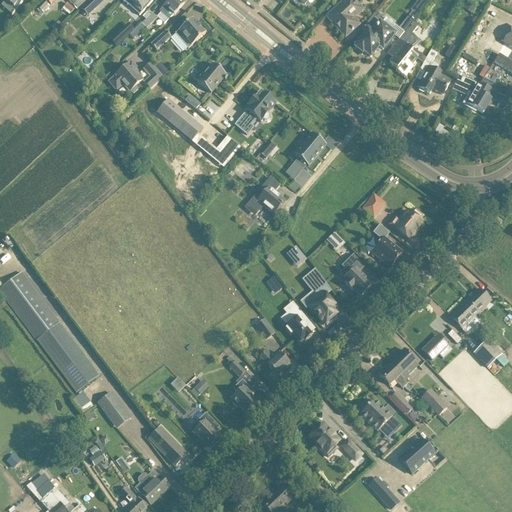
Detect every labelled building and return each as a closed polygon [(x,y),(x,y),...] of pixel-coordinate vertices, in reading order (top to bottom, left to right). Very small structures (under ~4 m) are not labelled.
[(2,0),(16,11),(25,0),(2,0)] [(83,0),(69,0),(68,2),(77,11),(86,2),(83,0)] [(86,15),(98,5),(102,0),(91,0),(81,10),(86,15)] [(123,0),(123,1),(128,6),(132,2),(143,12),(153,1),(151,0),(123,0)] [(160,13),(156,18),(157,19),(163,24),(168,21),(174,15),(174,16),(184,4),(179,0),(168,0),(163,6),(164,7),(159,12),(160,13)] [(346,0),(327,18),(334,26),(345,38),(358,25),(353,19),(362,11),(351,0),(346,0)] [(428,3),(424,0),(418,0),(410,11),(417,16),(428,3)] [(152,14),(141,24),(146,29),(157,19),(152,14)] [(370,58),(379,47),(382,50),(394,36),(380,25),(381,23),(373,16),(362,30),(366,34),(356,46),(370,58)] [(175,35),(188,50),(205,35),(192,20),(175,35)] [(393,60),(392,61),(389,64),(397,70),(395,72),(404,79),(413,67),(412,66),(417,60),(410,54),(411,51),(408,48),(416,41),(411,35),(417,28),(412,24),(387,55),(393,60)] [(511,63),(498,55),(493,63),(511,74),(511,26),(502,43),(511,49),(511,63)] [(116,46),(128,35),(123,30),(112,41),(116,46)] [(171,38),(165,32),(150,45),(156,52),(171,38)] [(431,51),(426,60),(432,63),(436,54),(431,51)] [(349,54),(349,67),(359,67),(358,54),(349,54)] [(438,66),(432,63),(426,60),(420,70),(425,73),(417,88),(419,89),(419,91),(423,93),(424,92),(429,95),(432,90),(442,96),(450,82),(439,76),(440,74),(435,71),(438,66)] [(131,63),(109,83),(116,91),(123,85),(129,92),(130,92),(131,93),(133,95),(138,91),(137,88),(135,87),(142,81),(133,71),(136,69),(131,63)] [(150,90),(163,79),(150,64),(143,70),(149,78),(143,83),(150,90)] [(226,76),(212,65),(203,76),(199,73),(194,79),(198,82),(197,83),(211,94),(226,76)] [(458,77),(452,91),(453,90),(461,94),(463,89),(471,94),(472,97),(468,98),(465,104),(465,106),(471,110),(472,110),(474,111),(474,110),(482,114),(490,101),(491,101),(496,93),(491,90),(481,86),(480,88),(458,77)] [(481,86),(491,90),(494,84),(483,80),(481,86)] [(260,123),(263,120),(263,121),(264,121),(265,122),(266,122),(267,122),(268,121),(269,120),(270,120),(270,119),(270,118),(270,117),(270,116),(269,115),(269,114),(268,114),(276,105),(274,104),(275,102),(271,99),(269,99),(262,93),(261,94),(260,93),(257,97),(256,97),(248,107),(246,111),(247,112),(235,126),(247,136),(253,128),(251,126),(256,120),(260,123)] [(195,110),(199,105),(190,97),(185,102),(195,110)] [(168,101),(157,114),(191,143),(202,129),(168,101)] [(294,155),(294,156),(298,159),(295,163),(303,170),(306,166),(308,168),(308,167),(325,147),(326,146),(312,134),(311,135),(294,156),(294,155)] [(227,138),(214,153),(227,164),(240,148),(227,138)] [(254,198),(250,203),(248,206),(257,213),(263,205),(268,209),(267,210),(274,216),(285,202),(273,192),(277,187),(278,188),(278,187),(267,178),(266,178),(269,180),(264,186),(266,187),(262,192),(260,191),(254,198)] [(373,218),(384,205),(374,197),(363,210),(373,218)] [(359,210),(354,215),(358,219),(363,213),(359,210)] [(405,213),(399,221),(395,218),(389,226),(399,234),(399,233),(410,241),(423,224),(419,221),(422,217),(415,211),(412,215),(408,212),(406,213),(405,213)] [(385,239),(389,234),(379,226),(373,234),(382,241),(371,254),(390,269),(403,253),(385,239)] [(327,242),(333,247),(340,240),(334,235),(327,242)] [(298,247),(287,253),(296,268),(307,261),(298,247)] [(350,275),(344,281),(346,282),(344,284),(353,292),(354,291),(360,297),(372,286),(359,273),(365,268),(353,256),(341,267),(350,275)] [(315,271),(302,281),(318,299),(308,307),(317,318),(316,318),(317,319),(318,319),(323,326),(325,324),(326,326),(332,321),(330,320),(335,316),(332,311),(335,308),(318,288),(325,283),(315,271)] [(21,273),(0,289),(0,294),(76,395),(99,377),(61,327),(21,273)] [(267,283),(275,294),(282,289),(274,278),(267,283)] [(450,318),(462,330),(474,319),(475,320),(479,316),(477,315),(490,302),(479,291),(466,303),(450,318)] [(309,332),(305,327),(309,324),(294,305),(285,313),(294,323),(287,329),(288,331),(287,332),(292,338),(293,337),(301,346),(305,342),(307,344),(313,339),(308,332),(309,332)] [(274,334),(264,321),(256,327),(266,340),(274,334)] [(436,337),(422,351),(432,361),(438,355),(447,346),(443,341),(441,342),(436,337)] [(487,369),(501,356),(488,341),(474,354),(487,369)] [(400,376),(414,363),(414,362),(403,351),(403,352),(389,365),(400,376)] [(267,366),(278,377),(290,366),(279,354),(272,360),(265,353),(260,358),(267,366)] [(245,374),(235,363),(229,368),(240,379),(245,374)] [(408,384),(400,376),(389,365),(379,375),(389,386),(394,382),(402,390),(408,384)] [(171,385),(179,394),(186,387),(179,378),(171,385)] [(198,398),(210,386),(204,380),(192,392),(198,398)] [(254,394),(242,381),(233,390),(237,394),(231,399),(233,402),(232,403),(237,408),(238,407),(245,414),(257,403),(251,397),(254,394)] [(438,417),(446,409),(430,392),(422,400),(438,417)] [(134,425),(111,393),(97,404),(121,436),(134,425)] [(412,410),(396,394),(391,399),(407,415),(412,410)] [(374,402),(360,416),(377,433),(386,424),(394,432),(399,426),(374,402)] [(410,412),(408,418),(415,421),(418,416),(410,412)] [(206,414),(189,430),(208,450),(219,439),(214,433),(219,428),(206,414)] [(315,446),(328,458),(337,449),(335,447),(340,442),(323,425),(311,436),(318,443),(315,446)] [(149,440),(175,467),(186,456),(160,429),(149,440)] [(398,461),(412,476),(434,455),(421,440),(398,461)] [(348,441),(341,448),(352,458),(358,452),(361,456),(362,455),(348,441)] [(114,447),(109,454),(114,458),(120,452),(114,447)] [(101,453),(90,460),(95,468),(106,460),(101,453)] [(14,468),(21,462),(15,455),(7,461),(14,468)] [(135,490),(150,506),(169,488),(154,472),(148,477),(147,476),(143,475),(139,480),(139,483),(140,485),(135,490)] [(377,480),(369,487),(391,511),(398,504),(377,480)] [(268,500),(262,506),(267,511),(279,511),(294,498),(283,486),(269,501),(268,500)] [(122,511),(143,511),(146,510),(142,506),(145,504),(138,497),(135,500),(125,489),(118,495),(129,506),(122,511)] [(48,511),(47,511),(66,511),(58,502),(48,511)]
